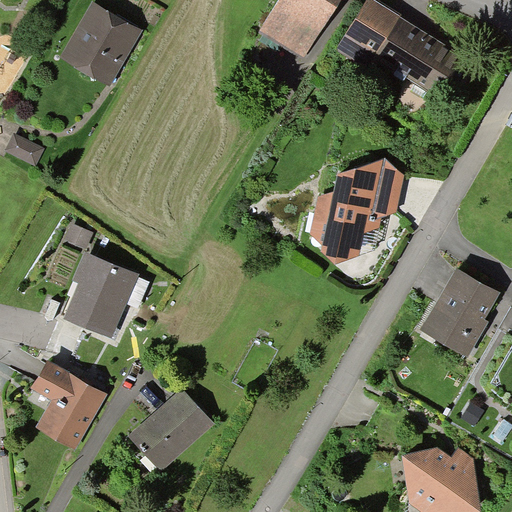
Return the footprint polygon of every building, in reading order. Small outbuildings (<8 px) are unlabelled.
[(336,0),(278,0),(258,31),(301,58),(336,0)] [(456,66),(461,59),(367,1),(346,36),(375,55),(366,69),(381,79),(388,66),(437,97),(444,86),(451,90),(464,71),(456,66)] [(72,61),(106,80),(133,33),(92,9),(74,39),(83,44),(73,61),(73,60),(72,61)] [(39,151),(12,137),(6,150),(32,164),(39,151)] [(371,210),(387,205),(394,174),(382,162),(367,167),(367,165),(338,174),(333,194),(319,198),(315,214),(327,224),(323,244),(334,254),(349,250),(353,230),(368,225),(369,220),(372,220),(372,216),(370,216),(371,210)] [(66,239),(82,246),(87,234),(71,227),(66,239)] [(74,280),(81,283),(66,317),(88,326),(88,325),(107,333),(120,303),(122,304),(134,276),(110,266),(110,267),(84,256),(74,280)] [(494,293),(455,270),(421,329),(422,329),(424,327),(466,352),(484,320),(480,317),(494,293)] [(72,445),(101,395),(46,363),(33,386),(54,399),(38,426),(72,445)] [(209,421),(182,391),(130,438),(156,468),(209,421)] [(431,511),(445,511),(475,507),(470,477),(435,451),(404,455),(409,486),(430,502),(431,511)]
